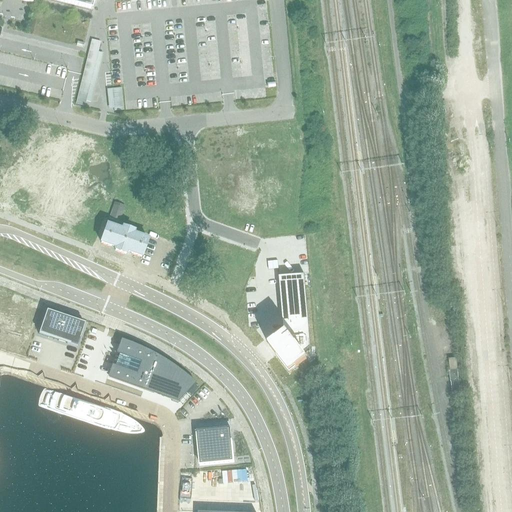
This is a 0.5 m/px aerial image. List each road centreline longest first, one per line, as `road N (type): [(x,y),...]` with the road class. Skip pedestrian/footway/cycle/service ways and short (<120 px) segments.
road 1 (unclassified): [(304,511),(280,403),(235,343),(109,273),(0,230)]
road 2 (unclassified): [(0,268),(156,328),(208,360),(258,422),(285,511)]
road 3 (unclassified): [(172,511),(173,423),(0,358)]
road 4 (unclassified): [(277,0),(288,99),(274,113),(187,122)]
road 5 (unclassified): [(187,122),(101,129),(0,103)]
road 6 (unclassified): [(187,122),(199,219),(252,239)]
